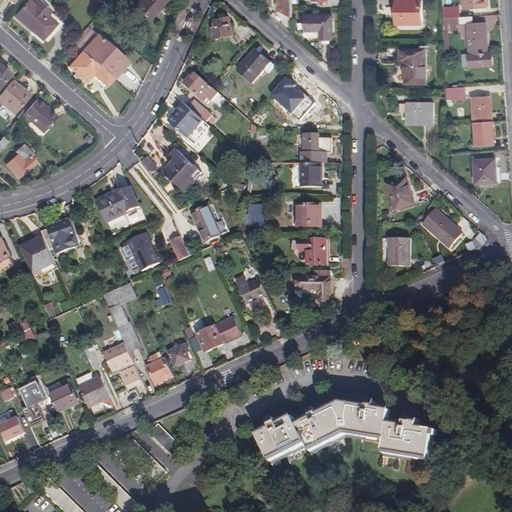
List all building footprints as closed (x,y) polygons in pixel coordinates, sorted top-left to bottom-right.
[(167,0),(142,0),(135,8),(149,21),(155,14),(151,10),(155,4),(160,8),(167,0)] [(292,18),(293,8),(292,0),(278,0),(279,12),(282,12),(292,18)] [(424,25),(422,0),(406,0),(396,0),(397,25),(424,25)] [(462,0),(464,12),(488,11),(487,0),(462,0)] [(35,7),(29,1),(15,17),(41,40),(47,32),(49,34),(56,25),(47,17),(50,14),(38,3),(35,7)] [(271,16),(280,24),(283,20),(274,12),(271,16)] [(333,17),(307,17),(307,30),(323,31),(323,40),(333,40),(333,17)] [(232,26),(231,19),(215,22),(217,29),(214,29),(216,40),(235,37),(233,26),(232,26)] [(488,54),(487,23),(468,25),(471,68),(493,67),(492,54),(488,54)] [(97,36),(82,53),(115,82),(129,66),(97,36)] [(270,73),(276,66),(258,50),(239,70),(254,84),(266,70),(270,73)] [(427,84),(427,50),(401,50),(401,62),(406,62),(406,84),(427,84)] [(106,87),(113,80),(82,53),(68,68),(86,84),(93,76),(106,87)] [(0,88),(10,77),(0,67),(0,88)] [(212,102),(219,94),(214,89),(197,75),(193,78),(191,77),(185,84),(205,102),(208,99),(212,102)] [(272,96),(301,122),(317,104),(309,97),(307,99),(295,89),(297,87),(288,78),(272,96)] [(28,98),(12,83),(0,97),(0,103),(13,115),(28,98)] [(446,88),(447,94),(447,101),(467,100),(466,87),(446,88)] [(473,99),(474,123),(493,122),(491,97),(473,99)] [(45,108),(37,100),(23,116),(43,134),(57,119),(49,111),(47,114),(43,110),(45,108)] [(189,108),(200,118),(204,111),(194,102),(189,108)] [(435,125),(435,105),(409,104),(409,125),(435,125)] [(193,142),(208,125),(200,118),(189,108),(185,105),(170,122),(193,142)] [(496,146),(495,122),(493,122),(474,123),(476,147),(496,146)] [(323,165),(328,165),(328,154),(333,154),(333,139),(321,139),(321,136),(306,135),(306,153),(303,153),(303,165),(323,165)] [(33,155),(23,145),(15,153),(17,155),(6,166),(19,180),(37,163),(31,158),(33,155)] [(205,176),(179,152),(172,160),(177,164),(165,177),(187,196),(205,176)] [(141,162),(149,171),(154,167),(147,157),(141,162)] [(498,183),(496,160),(475,161),(476,185),(498,183)] [(323,165),(303,165),(301,165),(301,188),(323,188),(323,165)] [(417,205),(408,178),(388,184),(396,211),(417,205)] [(106,199),(115,219),(126,215),(140,208),(130,188),(106,199)] [(247,206),(243,227),(253,227),(266,228),(266,205),(250,205),(250,206),(247,206)] [(322,227),(323,206),(298,205),(297,227),(322,227)] [(224,235),(211,206),(195,213),(207,242),(224,235)] [(462,235),(437,210),(423,224),(448,249),(462,235)] [(126,215),(115,219),(118,226),(128,221),(126,215)] [(71,221),(42,231),(45,238),(51,250),(57,248),(59,254),(84,245),(80,233),(76,235),(71,221)] [(144,271),(161,263),(148,235),(130,244),(132,246),(123,250),(128,260),(136,256),(144,271)] [(180,262),(191,257),(183,237),(172,243),(180,262)] [(34,274),(57,265),(51,250),(45,238),(23,249),(34,274)] [(0,241),(0,272),(12,268),(8,258),(10,257),(3,240),(0,241)] [(327,240),(300,240),(300,251),(309,252),(309,265),(327,265),(327,240)] [(227,248),(224,242),(214,246),(217,253),(227,248)] [(433,242),(426,244),(430,256),(437,253),(433,242)] [(411,267),(411,243),(390,243),(389,267),(411,267)] [(211,272),(217,269),(212,257),(206,260),(211,272)] [(331,304),(331,272),(316,272),(316,278),(296,278),(297,290),(319,291),(318,303),(331,304)] [(269,295),(263,280),(250,286),(246,279),(238,282),(247,305),(269,295)] [(166,306),(174,302),(165,283),(158,286),(166,306)] [(132,284),(128,286),(105,296),(111,310),(122,305),(138,298),(132,284)] [(488,294),(483,285),(468,291),(473,301),(488,294)] [(46,306),(49,313),(54,310),(56,309),(53,303),(46,306)] [(122,305),(111,310),(119,328),(131,323),(122,305)] [(54,310),(49,313),(53,320),(57,317),(54,310)] [(243,336),(235,319),(199,335),(207,353),(243,336)] [(9,326),(15,337),(23,334),(20,326),(17,322),(9,326)] [(29,322),(20,326),(23,334),(33,329),(29,322)] [(119,328),(127,345),(130,353),(142,348),(131,323),(119,328)] [(33,329),(23,334),(27,343),(38,339),(33,329)] [(187,332),(190,339),(196,336),(193,330),(187,332)] [(95,368),(103,365),(97,352),(92,341),(85,345),(95,368)] [(142,384),(144,383),(130,353),(127,345),(106,354),(114,372),(121,369),(130,390),(142,384)] [(191,360),(184,346),(169,353),(176,367),(191,360)] [(97,352),(103,365),(103,366),(108,364),(101,350),(97,352)] [(156,385),(174,378),(165,359),(161,361),(158,354),(151,357),(152,359),(149,361),(151,365),(148,367),(156,385)] [(77,381),(90,408),(111,399),(102,378),(95,381),(92,374),(77,381)] [(48,388),(59,414),(80,405),(72,388),(65,391),(61,382),(48,388)] [(151,399),(144,383),(142,384),(149,400),(151,399)] [(29,410),(25,412),(30,425),(44,418),(38,406),(47,402),(39,384),(21,392),(29,410)] [(388,441),(390,426),(392,414),(376,411),(377,406),(369,405),(369,410),(342,406),(319,416),(317,412),(310,415),(312,420),(301,425),(298,427),(307,444),(310,450),(347,434),(388,441)] [(8,443),(27,434),(19,419),(1,428),(8,443)] [(271,461),(307,444),(298,427),(294,419),(280,426),(278,422),(272,425),(274,429),(259,436),(271,461)] [(405,429),(390,426),(388,441),(385,453),(431,461),(435,434),(420,432),(422,424),(407,421),(405,429)] [(174,458),(183,449),(160,426),(150,435),(174,458)] [(159,483),(168,473),(135,441),(126,450),(159,483)] [(126,511),(143,511),(144,511),(93,460),(85,469),(126,511)] [(65,511),(84,511),(52,479),(42,488),(65,511)]
